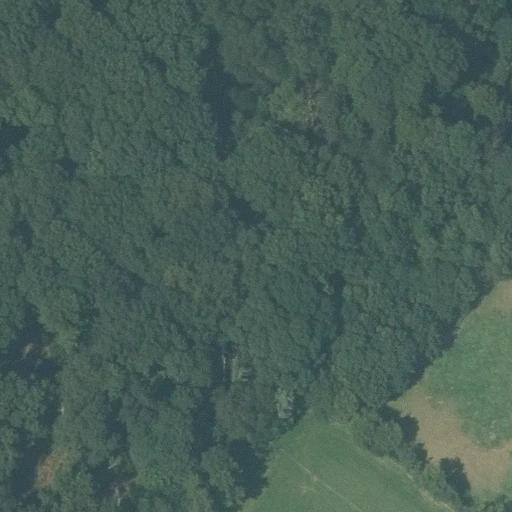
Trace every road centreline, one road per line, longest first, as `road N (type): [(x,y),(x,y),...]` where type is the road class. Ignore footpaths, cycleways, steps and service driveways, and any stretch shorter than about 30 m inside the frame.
road 1 (unknown): [(382,142),(276,237),(224,257),(115,249),(0,181)]
road 2 (unknown): [(500,0),(419,118),(382,142)]
